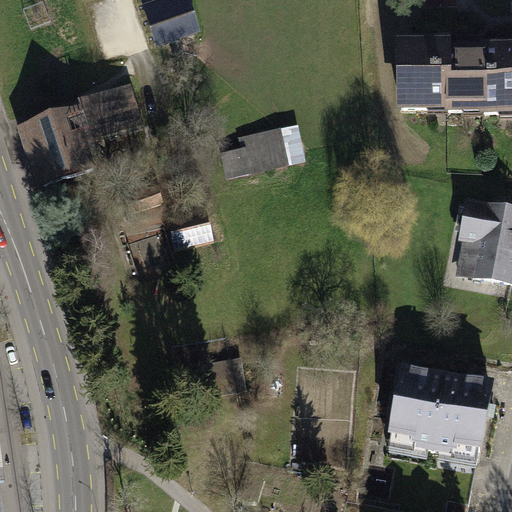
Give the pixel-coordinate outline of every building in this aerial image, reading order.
[(186,0),(139,0),(156,49),(198,36),(186,0)] [(452,46),(399,46),(400,119),(511,118),(511,51),(452,52),(452,46)] [(78,115),(25,132),(45,195),(89,181),(87,173),(104,168),(97,146),(146,131),(131,84),(74,102),(78,115)] [(239,155),(219,160),(224,181),(309,161),(301,123),(236,138),(239,155)] [(511,213),(461,203),(444,287),(511,300),(511,296),(511,213)] [(206,220),(173,228),(179,252),(211,244),(206,220)] [(494,385),(403,367),(390,435),(394,436),(391,451),(427,458),(428,449),(442,452),(441,458),(475,464),(478,448),(481,449),(494,385)] [(475,475),(398,461),(391,501),(447,511),(450,501),(469,505),(475,475)]
